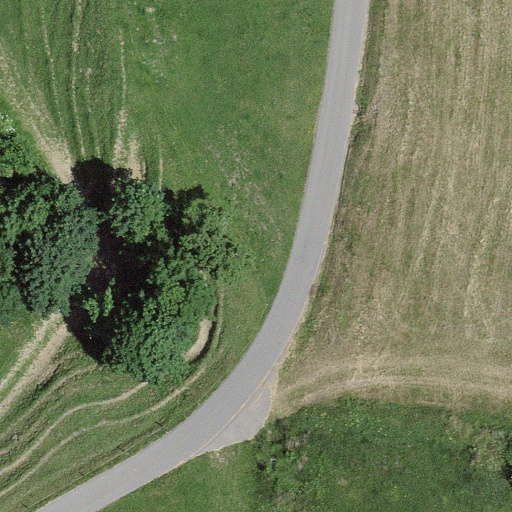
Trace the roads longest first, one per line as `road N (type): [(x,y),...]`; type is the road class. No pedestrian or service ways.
road 1 (unclassified): [(71,511),(197,429),(254,373),(290,304),(318,216),(350,0)]
road 2 (track): [(0,396),(71,309),(98,249)]
